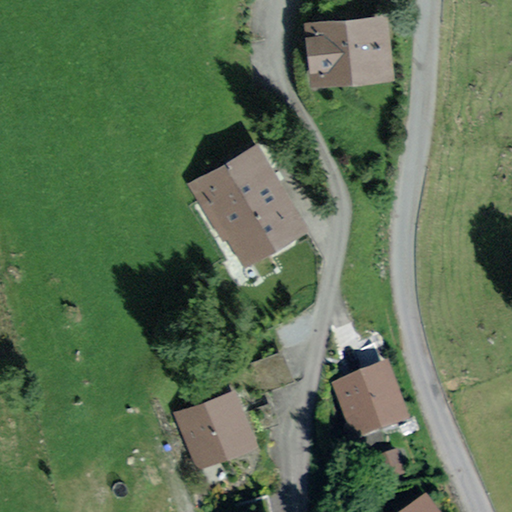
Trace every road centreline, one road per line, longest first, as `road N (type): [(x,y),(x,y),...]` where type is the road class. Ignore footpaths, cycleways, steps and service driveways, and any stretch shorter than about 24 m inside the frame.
road 1 (residential): [(284,0),(278,56),(286,91),(318,140),(347,215),(314,364),(302,511)]
road 2 (tertiary): [(482,511),(422,366),(407,286),(406,209),(432,0)]
